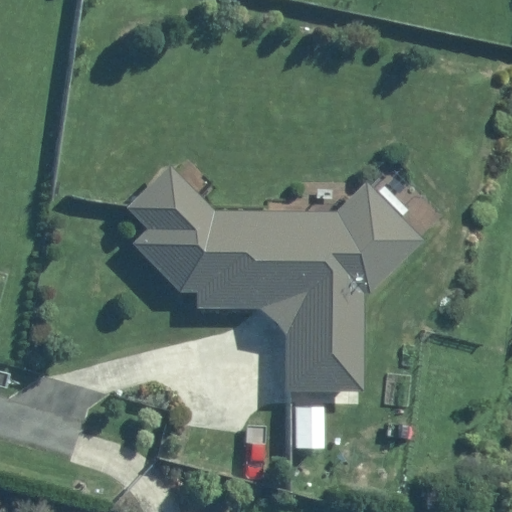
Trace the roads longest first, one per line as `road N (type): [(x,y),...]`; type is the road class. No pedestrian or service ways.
road 1 (unknown): [(0,415),(257,322)]
road 2 (unknown): [(0,417),(63,416),(140,444),(171,484),(179,511)]
